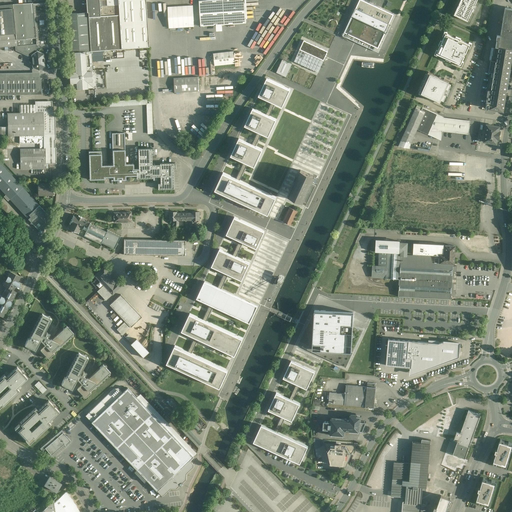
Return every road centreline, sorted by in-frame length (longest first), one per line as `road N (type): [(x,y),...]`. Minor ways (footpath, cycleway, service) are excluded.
road 1 (tertiary): [(511,97),(503,168),(509,257),(487,361)]
road 2 (unclassified): [(317,0),(251,86),(186,193)]
road 3 (tertiary): [(474,377),(436,385),(395,411),(334,511)]
road 4 (residential): [(56,0),(63,201)]
road 5 (residential): [(63,201),(8,328)]
road 6 (unclassified): [(63,201),(173,200),(186,193)]
road 7 (residential): [(0,435),(64,472),(92,511)]
